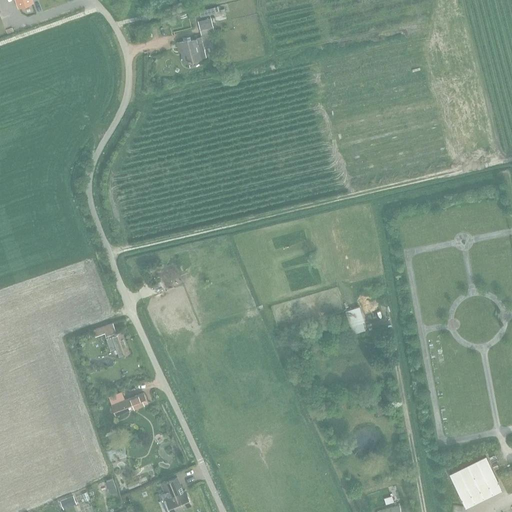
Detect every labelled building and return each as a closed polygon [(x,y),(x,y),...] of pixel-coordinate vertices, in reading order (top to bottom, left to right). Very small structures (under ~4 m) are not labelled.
[(211,21),(199,24),(201,34),(214,31),(211,21)] [(186,61),(201,57),(196,37),(177,42),(179,51),(183,50),(186,61)] [(120,356),(130,352),(121,330),(116,332),(112,323),(93,330),(95,336),(104,333),(111,350),(117,347),(120,356)] [(147,403),(143,393),(125,400),(122,390),(108,396),(115,415),(147,403)] [(485,456),(449,474),(464,505),(473,494),(498,481),(485,456)] [(164,491),(160,493),(163,499),(165,498),(171,511),(172,511),(191,505),(185,490),(180,492),(178,487),(180,486),(176,476),(161,482),(164,491)]
